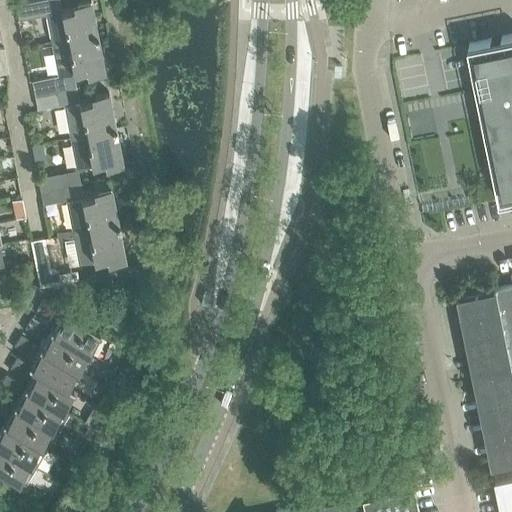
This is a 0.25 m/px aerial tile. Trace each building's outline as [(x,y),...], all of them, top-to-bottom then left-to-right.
[(43,13),(39,0),(36,0),(18,4),(21,18),(43,13)] [(47,13),(53,44),(96,36),(89,0),(87,0),(76,2),(76,7),(47,13)] [(511,34),(470,43),(502,199),(511,197),(511,34)] [(59,75),(75,72),(89,69),(90,75),(103,72),(96,36),(53,44),(59,75)] [(33,80),(36,95),(78,87),(75,72),(59,75),(33,80)] [(78,87),(36,95),(39,107),(65,102),(66,104),(80,102),(78,87)] [(94,99),(80,102),(66,104),(72,136),(115,128),(108,92),(94,94),(94,99)] [(72,136),(77,168),(107,162),(108,167),(122,164),(115,128),(72,136)] [(67,171),(61,172),(64,185),(69,184),(67,171)] [(67,200),(73,232),(118,223),(110,187),(97,189),(98,194),(67,200)] [(21,197),(11,199),(15,218),(25,216),(21,197)] [(125,259),(118,223),(73,232),(79,263),(110,257),(111,262),(125,259)] [(39,286),(78,279),(76,269),(50,274),(43,238),(30,240),(39,286)] [(492,464),(511,460),(511,284),(458,295),(492,464)] [(43,315),(51,303),(43,298),(36,310),(43,315)] [(65,311),(53,330),(88,351),(99,332),(65,311)] [(32,333),(39,322),(31,318),(25,328),(32,333)] [(53,330),(42,348),(77,369),(88,351),(53,330)] [(21,351),(28,340),(20,336),(14,346),(21,351)] [(37,369),(66,387),(67,385),(77,369),(42,348),(31,365),(37,369)] [(112,354),(107,362),(115,368),(120,359),(112,354)] [(17,372),(23,361),(16,357),(10,368),(17,372)] [(37,369),(26,388),(61,410),(74,389),(67,385),(66,387),(37,369)] [(0,385),(6,390),(12,380),(5,375),(0,383),(0,385)] [(97,382),(93,388),(100,393),(104,386),(97,382)] [(26,388),(15,406),(50,427),(57,432),(68,414),(61,410),(26,388)] [(15,406),(4,423),(40,445),(50,427),(15,406)] [(406,415),(399,416),(401,431),(408,430),(406,415)] [(4,423),(0,429),(0,444),(36,467),(47,449),(40,445),(4,423)] [(89,426),(84,435),(91,439),(96,431),(96,430),(92,428),(89,426)] [(0,468),(25,484),(36,467),(0,444),(0,468)] [(511,511),(511,473),(496,477),(503,511),(511,511)] [(415,511),(410,487),(292,511),(415,511)]
